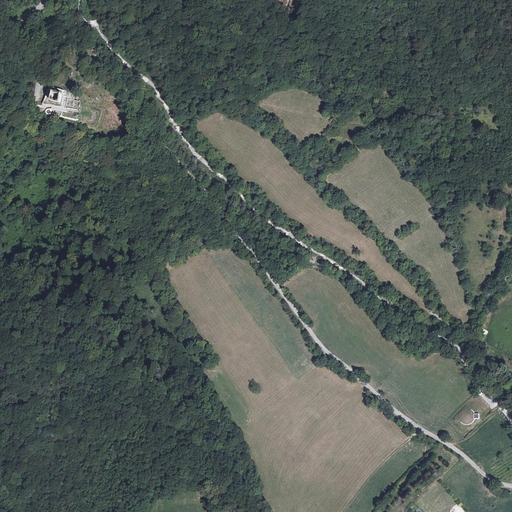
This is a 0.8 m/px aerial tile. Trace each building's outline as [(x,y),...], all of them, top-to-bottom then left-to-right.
[(64,93),(53,91),(50,102),(62,105),(63,97),(64,93)] [(479,334),(483,338),(488,332),(484,328),(479,334)] [(486,405),(486,404),(486,402),(484,399),(483,398),(481,398),(480,398),(478,399),(477,400),(476,401),(475,404),(476,405),(477,407),(479,408),(481,408),(483,408),(486,405)] [(479,414),(474,414),(474,413),(472,411),(470,410),(467,409),(465,409),(462,411),(461,412),(460,414),(459,416),(460,419),(461,422),(463,423),(464,424),(466,425),(469,424),(470,424),(473,422),(474,420),(475,419),(479,419),(479,414)] [(139,472),(135,476),(134,478),(130,482),(140,492),(145,486),(149,483),(139,472)]
